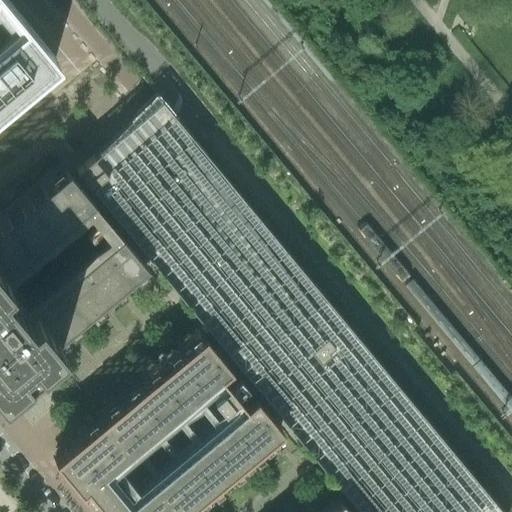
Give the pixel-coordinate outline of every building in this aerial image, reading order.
[(0,0),(0,103),(54,60),(54,59),(54,58),(54,57),(6,0),(0,0)] [(192,138),(155,93),(154,94),(159,100),(151,107),(75,169),(360,511),(502,511),(354,333),(192,138)] [(66,169),(0,223),(0,384),(22,366),(19,363),(29,355),(32,358),(136,272),(145,264),(119,233),(109,241),(23,312),(0,283),(0,277),(83,209),(88,204),(93,201),(66,169)] [(246,387),(235,396),(226,385),(237,376),(202,334),(51,458),(78,491),(84,486),(102,471),(217,375),(243,406),(127,501),(113,511),(179,511),(280,429),(246,387)] [(350,511),(338,497),(319,511),(350,511)]
